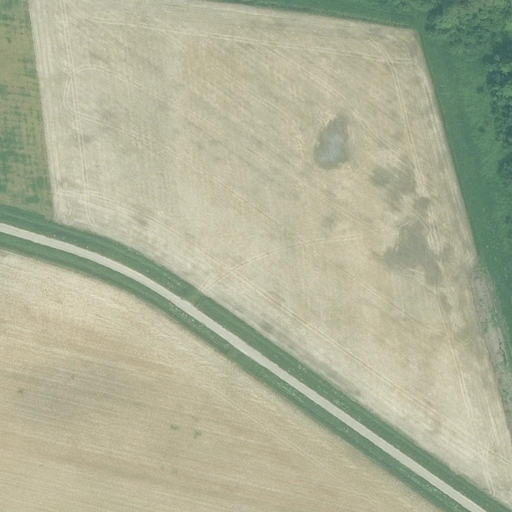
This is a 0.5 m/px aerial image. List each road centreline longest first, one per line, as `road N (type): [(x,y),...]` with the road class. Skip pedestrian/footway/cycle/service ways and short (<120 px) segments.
road 1 (unclassified): [(480,511),(150,283),(0,228)]
road 2 (track): [(420,25),(511,355)]
